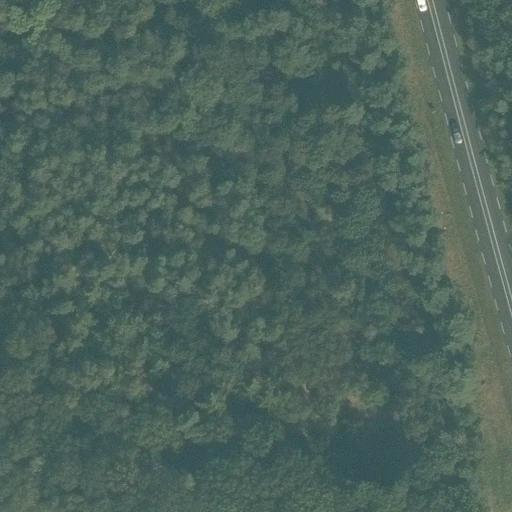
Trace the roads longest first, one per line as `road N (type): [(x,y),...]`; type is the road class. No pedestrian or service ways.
road 1 (unclassified): [(245,511),(142,456),(73,406),(0,332)]
road 2 (primary): [(511,295),(430,0)]
